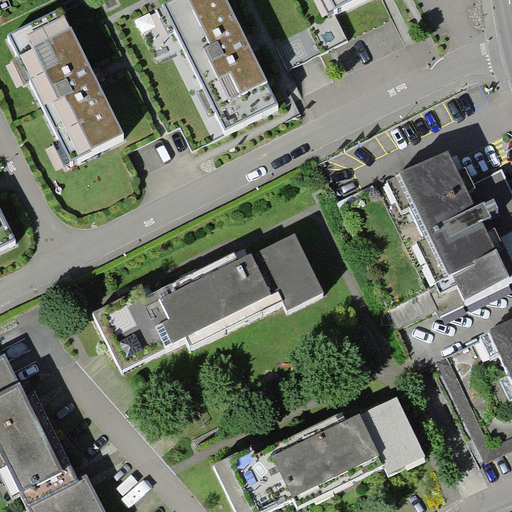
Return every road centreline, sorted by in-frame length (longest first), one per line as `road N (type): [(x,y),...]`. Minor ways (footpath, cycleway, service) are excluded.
road 1 (residential): [(59,259),(511,48)]
road 2 (residential): [(34,325),(191,511)]
road 3 (residential): [(0,135),(59,259)]
